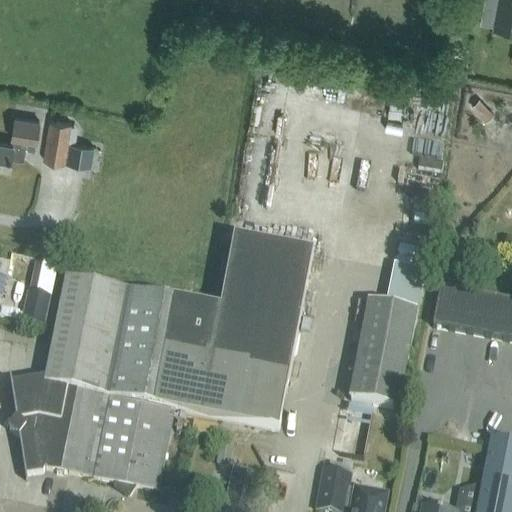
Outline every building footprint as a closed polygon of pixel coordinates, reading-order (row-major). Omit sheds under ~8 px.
[(511,0),(497,0),(492,28),(511,32),(511,0)] [(14,116),(12,128),(10,140),(12,141),(12,144),(0,142),(0,166),(10,168),(12,157),(24,159),(26,148),(34,149),(37,132),(38,132),(40,120),(14,116)] [(43,159),(65,163),(69,142),(72,123),(49,120),(43,159)] [(94,146),(69,142),(65,163),(91,167),(94,146)] [(221,311),(201,307),(66,281),(47,379),(11,387),(25,477),(42,474),(42,471),(116,486),(116,489),(130,497),(135,489),(158,494),(175,414),(279,434),(314,255),(235,240),(221,311)] [(0,277),(6,279),(9,266),(0,263),(0,277)] [(51,293),(55,269),(40,266),(36,291),(51,293)] [(511,303),(441,290),(433,330),(511,344),(511,303)] [(44,328),(51,300),(28,295),(22,323),(44,328)] [(351,403),(399,412),(418,314),(370,305),(351,403)] [(233,449),(220,446),(219,450),(216,467),(229,469),(233,449)] [(217,511),(254,511),(263,476),(234,469),(227,501),(221,500),(217,511)] [(383,511),(386,498),(349,491),(352,478),(325,472),(317,511),(383,511)] [(511,511),(511,494),(482,488),(477,511),(433,511),(423,510),(422,511),(511,511)]
